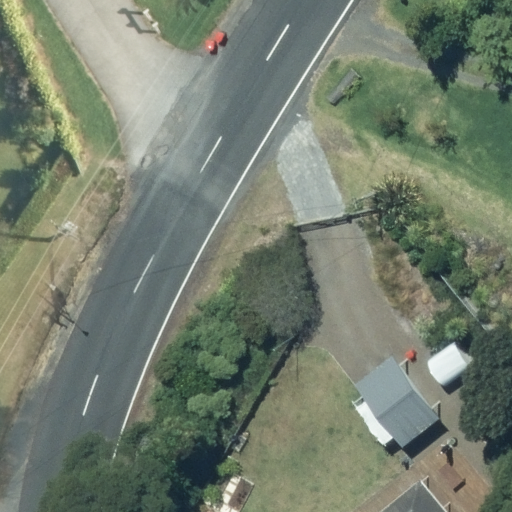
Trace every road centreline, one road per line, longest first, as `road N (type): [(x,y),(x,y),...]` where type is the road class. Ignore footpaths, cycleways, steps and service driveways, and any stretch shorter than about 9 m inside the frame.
road 1 (residential): [(58,511),(92,379),(201,168)]
road 2 (residential): [(201,168),(108,94),(45,0)]
road 3 (residential): [(201,168),(316,0)]
